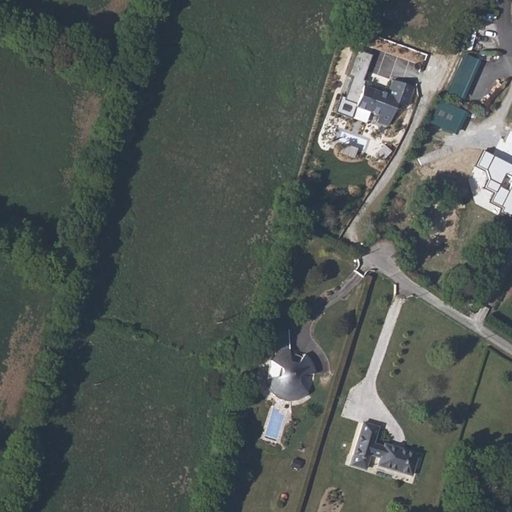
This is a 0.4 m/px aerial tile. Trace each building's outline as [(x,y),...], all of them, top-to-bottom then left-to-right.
[(354,106),(377,115),(375,120),(387,124),(395,102),(406,106),(413,87),(390,78),(384,94),(361,85),(363,80),(361,79),(370,55),(356,49),(347,74),(351,76),(343,98),(355,103),(354,106)] [(445,92),(461,100),(479,63),(462,56),(445,92)] [(456,134),(465,113),(441,102),(431,123),(456,134)] [(288,329),(272,330),(273,355),(268,359),(269,360),(265,378),(267,384),(269,387),(273,393),(272,395),(276,397),(279,399),(283,400),(287,400),(290,400),(292,400),(292,398),(297,396),(301,394),(306,391),(298,383),(297,382),(297,380),(297,378),(297,377),(298,376),(300,374),(314,373),(314,370),(312,366),(311,362),(308,357),(304,354),(301,357),(296,364),(294,363),(291,362),(288,361),(288,353),(288,349),(288,329)] [(301,357),(288,353),(288,361),(291,362),(294,363),(296,364),(301,357)] [(265,378),(262,379),(264,384),(266,389),(268,391),(272,395),(273,393),(269,387),(267,384),(265,378)] [(292,400),(296,399),(299,398),(304,396),(308,393),(306,391),(301,394),(297,396),(292,398),(292,400)] [(351,456),(366,460),(368,454),(378,458),(376,464),(409,475),(415,454),(382,444),(381,446),(372,443),(377,426),(361,422),(351,456)] [(351,456),(348,465),(363,470),(364,467),(366,460),(351,456)]
